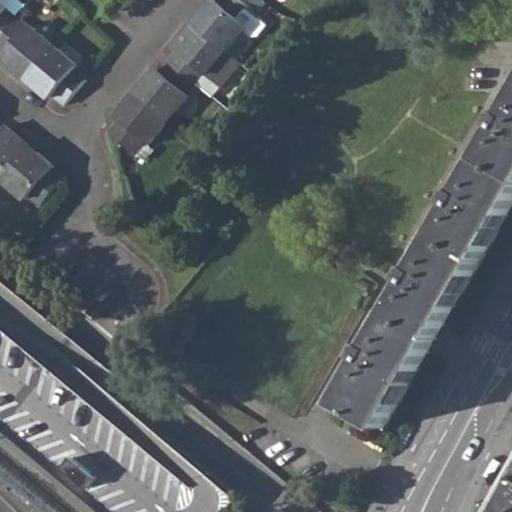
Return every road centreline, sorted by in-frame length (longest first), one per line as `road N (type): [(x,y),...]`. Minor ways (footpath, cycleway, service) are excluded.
road 1 (residential): [(98,341),(288,511)]
road 2 (residential): [(98,341),(140,280),(88,232),(94,178),(69,140)]
road 3 (tertiary): [(422,511),(511,353)]
road 4 (residential): [(184,0),(69,140)]
road 5 (residential): [(0,261),(98,341)]
